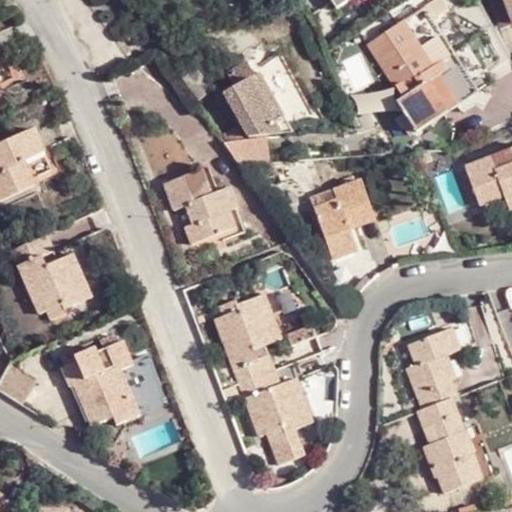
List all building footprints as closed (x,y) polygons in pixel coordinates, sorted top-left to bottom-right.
[(327,0),(334,9),(347,0),(327,0)] [(511,0),(502,0),(511,23),(511,0)] [(424,9),(404,22),(433,67),(438,64),(445,74),(442,77),(460,104),(480,93),(424,9)] [(367,47),(401,101),(442,77),(445,74),(438,64),(433,67),(404,22),(367,47)] [(251,138),(267,136),(240,85),(256,77),(247,62),(229,73),(235,86),(224,93),(251,138)] [(180,78),(197,102),(213,88),(195,66),(180,78)] [(240,85),(267,136),(290,133),(259,75),(256,77),(240,85)] [(442,77),(401,101),(396,104),(415,133),(460,104),(442,77)] [(0,175),(0,197),(3,205),(38,189),(27,164),(49,155),(37,129),(0,147),(0,168),(3,174),(0,175)] [(229,145),(243,165),(266,163),(264,141),(229,145)] [(511,149),(469,166),(484,204),(507,195),(511,205),(511,149)] [(192,229),(198,245),(239,230),(235,215),(243,212),(234,189),(215,195),(207,174),(170,187),(181,216),(193,212),(199,226),(192,229)] [(319,207),(339,257),(363,248),(356,227),(379,218),(364,179),(338,189),(341,199),(319,207)] [(16,252),(43,318),(51,315),(55,323),(73,317),(71,312),(97,302),(76,255),(61,260),(51,237),(16,252)] [(218,318),(241,381),(279,368),(269,344),(285,338),(267,294),(241,303),(239,300),(223,306),(227,315),(218,318)] [(455,398),(460,395),(454,380),(459,378),(451,357),(465,350),(457,329),(414,346),(421,364),(411,368),(427,408),(455,398)] [(79,388),(95,427),(117,419),(121,428),(145,418),(138,401),(145,398),(135,373),(140,371),(128,343),(100,353),(97,349),(77,357),(80,364),(67,370),(75,390),(79,388)] [(11,366),(0,381),(0,387),(25,403),(38,382),(11,366)] [(279,368),(241,381),(261,435),(271,431),(276,447),(303,437),(300,428),(316,422),(299,378),(285,383),(279,368)] [(455,398),(427,408),(421,409),(434,442),(425,446),(438,478),(442,477),(448,492),(486,477),(475,450),(477,450),(455,398)] [(140,459),(182,441),(172,418),(130,436),(140,459)] [(431,511),(429,498),(422,486),(409,498),(405,502),(408,511),(431,511)]
